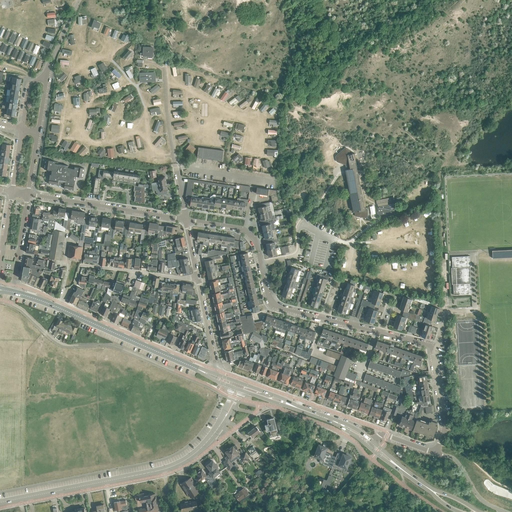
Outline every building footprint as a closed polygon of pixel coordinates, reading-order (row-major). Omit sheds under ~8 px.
[(57,0),(53,1),(56,9),(62,7),(62,8),(63,8),(64,9),(66,9),(62,0),(57,0)] [(94,19),(92,26),(99,29),(101,23),(97,22),(98,20),(94,19)] [(113,38),(119,40),(122,31),(116,29),(113,38)] [(127,42),(130,36),(124,33),(121,39),(127,42)] [(18,35),(14,44),(18,46),(22,37),(18,35)] [(20,47),(24,49),(28,40),(24,38),(20,47)] [(143,53),(140,53),(140,55),(143,55),(143,56),(152,56),(152,55),(153,54),(153,53),(153,52),(153,48),(143,47),(143,53)] [(63,48),(61,54),(69,57),(71,51),(63,48)] [(127,60),(133,52),(129,49),(123,57),(127,60)] [(40,69),(43,61),(37,59),(35,67),(40,69)] [(98,64),(101,71),(107,69),(104,62),(98,64)] [(115,73),(117,70),(115,68),(108,75),(112,79),(117,75),(115,73)] [(63,71),(58,77),(62,81),(67,75),(63,71)] [(141,75),(140,75),(140,80),(145,80),(145,81),(155,81),(154,73),(145,73),(145,74),(141,75)] [(74,80),(75,83),(82,81),(80,74),(75,76),(76,80),(74,80)] [(203,89),(207,92),(212,85),(208,82),(203,89)] [(104,87),(99,88),(100,93),(107,91),(106,84),(103,84),(104,87)] [(150,89),(153,94),(161,88),(158,84),(150,89)] [(220,98),(224,101),(230,91),(227,89),(220,98)] [(84,100),(90,100),(89,95),(92,95),(92,91),(87,91),(87,93),(84,93),(84,100)] [(123,99),(126,103),(133,97),(130,94),(123,99)] [(239,104),(241,107),(250,101),(249,98),(239,104)] [(276,104),(268,111),(272,115),(278,109),(276,108),(278,106),(276,104)] [(11,115),(14,116),(15,110),(7,108),(6,114),(4,114),(3,117),(11,118),(11,115)] [(90,119),(86,129),(91,131),(95,121),(90,119)] [(157,120),(154,129),(159,130),(162,122),(157,120)] [(234,140),(242,142),(243,136),(236,134),(234,140)] [(160,148),(166,140),(160,136),(155,145),(160,148)] [(61,146),(67,149),(70,143),(64,140),(61,146)] [(191,154),(196,148),(190,143),(185,149),(191,154)] [(70,151),(75,154),(79,148),(75,144),(70,151)] [(82,156),(89,149),(84,145),(78,152),(82,156)] [(97,153),(102,156),(106,150),(101,147),(97,153)] [(221,151),(204,149),(204,148),(199,147),(197,158),(222,162),(223,154),(221,154),(221,151)] [(345,148),(345,149),(344,149),(336,156),(336,157),(336,160),(336,161),(337,161),(337,162),(338,162),(347,165),(348,169),(346,170),(346,168),(346,170),(345,170),(346,176),(350,194),(354,213),(356,213),(356,216),(365,218),(366,215),(367,215),(367,210),(365,210),(354,153),(352,154),(347,149),(347,148),(346,148),(345,148)] [(239,153),(233,159),(238,163),(243,157),(239,153)] [(263,160),(264,168),(271,166),(268,159),(263,160)] [(55,161),(45,160),(44,169),(53,171),(52,175),(50,174),(48,184),(64,186),(64,189),(73,190),(75,181),(73,180),(73,176),(82,178),(84,168),(75,167),(74,169),(68,168),(68,166),(54,163),(55,161)] [(114,172),(113,180),(112,181),(116,181),(116,182),(119,183),(120,182),(126,183),(127,184),(129,184),(130,184),(133,184),(134,186),(143,187),(144,184),(139,184),(140,175),(114,171),(114,172)] [(158,182),(151,184),(152,187),(153,187),(156,186),(159,185),(166,184),(166,183),(165,176),(158,178),(158,182)] [(153,187),(152,187),(153,192),(156,191),(157,193),(158,193),(158,196),(163,195),(166,194),(167,193),(166,191),(167,190),(166,184),(159,185),(156,186),(153,187)] [(198,196),(192,195),(191,198),(186,197),(187,202),(191,202),(190,205),(196,206),(197,198),(198,196)] [(245,206),(247,206),(248,200),(241,199),(240,198),(239,201),(238,209),(239,210),(242,211),(242,210),(244,210),(245,206)] [(262,207),(258,208),(259,214),(271,211),(270,205),(269,202),(261,204),(262,207)] [(389,208),(389,205),(377,207),(379,215),(390,213),(390,212),(396,211),(395,206),(389,208)] [(40,214),(40,215),(44,216),(49,217),(50,213),(41,211),(41,209),(39,209),(39,207),(36,207),(36,208),(34,208),(33,213),(40,214)] [(64,220),(68,220),(69,213),(65,212),(66,209),(59,208),(58,211),(54,210),(53,215),(62,217),(61,218),(64,218),(64,220)] [(85,212),(79,211),(77,222),(79,223),(80,221),(84,221),(85,212)] [(265,219),(265,222),(273,220),(276,220),(274,211),(271,211),(259,214),(261,220),(265,219)] [(39,230),(41,219),(43,220),(44,216),(40,215),(38,215),(35,215),(35,218),(32,218),(30,228),(36,229),(39,230)] [(87,221),(86,224),(86,228),(88,229),(89,225),(95,226),(97,217),(95,217),(95,216),(91,215),(90,216),(89,221),(87,221)] [(56,221),(49,217),(49,220),(48,221),(47,227),(54,228),(55,225),(56,221)] [(111,219),(103,218),(101,227),(109,228),(108,234),(107,234),(106,241),(104,240),(104,245),(110,246),(111,239),(111,235),(113,227),(110,227),(111,219)] [(125,235),(126,227),(123,226),(124,221),(116,220),(115,227),(113,227),(111,235),(111,239),(113,239),(115,230),(122,231),(121,234),(125,235)] [(266,225),(262,226),(263,232),(275,230),(273,220),(265,222),(266,225)] [(129,227),(126,227),(125,235),(125,236),(128,236),(129,231),(135,232),(136,223),(130,222),(129,227)] [(143,224),(136,223),(135,232),(141,233),(140,244),(143,245),(145,230),(142,229),(143,224)] [(162,235),(164,226),(158,225),(159,224),(150,223),(148,232),(152,232),(154,233),(158,233),(157,237),(162,238),(162,235)] [(167,227),(164,226),(162,235),(166,235),(166,231),(176,233),(177,227),(167,226),(167,227)] [(43,232),(39,230),(36,229),(35,232),(44,239),(45,234),(46,231),(44,230),(43,232)] [(49,258),(60,260),(65,232),(54,230),(49,258)] [(276,236),(275,230),(263,232),(264,238),(268,237),(269,240),(277,239),(276,236)] [(72,233),(69,236),(77,242),(80,239),(72,233)] [(34,235),(29,234),(28,243),(36,244),(39,245),(40,244),(44,239),(39,235),(38,235),(35,235),(34,237),(34,235)] [(47,245),(42,245),(41,254),(49,255),(50,244),(51,240),(52,235),(48,234),(46,243),(47,243),(47,245)] [(231,237),(229,236),(227,245),(227,247),(226,252),(226,253),(229,253),(230,244),(233,245),(233,247),(237,248),(238,241),(234,240),(235,238),(231,237)] [(175,237),(173,238),(174,243),(176,242),(177,247),(174,247),(175,253),(184,251),(183,246),(186,245),(184,237),(176,239),(175,237)] [(267,250),(276,248),(274,242),(277,242),(277,239),(269,240),(270,243),(266,244),(267,250)] [(36,244),(28,243),(26,253),(38,255),(38,251),(35,250),(36,244)] [(82,247),(77,246),(69,245),(68,257),(81,259),(82,247)] [(276,248),(267,250),(268,256),(275,255),(275,257),(277,256),(276,248)] [(132,259),(129,259),(129,255),(126,254),(125,267),(131,267),(131,265),(133,265),(134,260),(132,259)] [(208,260),(205,261),(206,267),(214,266),(213,259),(221,258),(220,255),(219,255),(207,258),(208,260)] [(29,265),(28,267),(30,267),(35,268),(36,265),(31,264),(32,261),(33,261),(33,259),(32,258),(33,257),(26,256),(24,265),(29,265)] [(471,283),(470,267),(470,256),(452,257),(452,268),(451,268),(452,284),(453,284),(454,295),(472,294),(471,283)] [(110,264),(113,265),(113,267),(118,268),(119,258),(114,257),(114,259),(110,259),(110,264)] [(175,259),(174,260),(168,261),(168,268),(171,267),(176,266),(176,267),(176,268),(190,265),(188,258),(176,260),(175,260),(175,259)] [(40,266),(38,266),(38,269),(40,269),(47,270),(48,268),(45,267),(46,264),(45,264),(45,261),(37,259),(36,264),(41,264),(40,266)] [(152,262),(149,261),(147,269),(156,271),(158,260),(152,260),(152,262)] [(182,273),(191,271),(190,265),(176,268),(177,272),(178,272),(179,275),(182,275),(182,273)] [(206,267),(207,273),(215,271),(218,271),(217,265),(214,266),(206,267)] [(30,267),(28,267),(24,266),(23,269),(22,271),(23,271),(21,279),(23,280),(23,282),(26,283),(30,274),(31,273),(32,269),(30,268),(30,267)] [(299,270),(291,267),(289,273),(297,275),(299,270)] [(252,276),(251,270),(244,272),(244,274),(240,275),(241,279),(245,278),(252,276)] [(39,274),(34,272),(33,275),(30,274),(26,283),(35,288),(40,278),(39,278),(41,275),(39,274)] [(289,273),(287,279),(295,281),(297,275),(289,273)] [(319,279),(318,282),(325,285),(327,279),(328,279),(329,277),(317,274),(316,278),(319,279)] [(98,284),(97,288),(102,290),(102,289),(103,286),(104,281),(94,279),(95,276),(90,275),(88,282),(98,284)] [(50,280),(51,281),(50,285),(53,285),(53,286),(55,287),(55,286),(57,287),(59,278),(52,276),(50,280)] [(85,284),(86,284),(86,279),(87,279),(88,277),(84,277),(85,276),(82,276),(82,277),(80,276),(79,283),(79,286),(82,286),(82,288),(85,288),(85,285),(85,284)] [(48,281),(41,278),(38,286),(42,287),(43,288),(46,283),(46,284),(48,281)] [(287,279),(286,284),(293,287),(295,281),(287,279)] [(132,290),(134,292),(136,287),(140,289),(142,290),(144,283),(136,280),(134,287),(133,286),(131,290),(132,290)] [(104,281),(103,286),(102,289),(102,290),(104,290),(105,291),(106,286),(110,287),(111,283),(104,281)] [(121,294),(124,285),(116,282),(112,291),(113,291),(121,294)] [(323,291),(325,285),(318,282),(316,288),(323,291)] [(183,291),(187,291),(188,284),(183,283),(183,286),(180,285),(179,292),(183,293),(183,291)] [(345,288),(353,291),(355,292),(356,290),(353,289),(355,285),(349,283),(347,283),(345,288)] [(188,284),(187,291),(187,293),(191,294),(191,295),(196,296),(195,290),(193,289),(193,285),(188,284)] [(286,284),(284,290),(291,293),(293,287),(286,284)] [(76,291),(74,292),(72,295),(71,297),(69,302),(71,303),(74,305),(74,304),(76,305),(80,296),(81,296),(84,290),(78,287),(76,291)] [(98,289),(97,288),(94,287),(90,296),(87,295),(86,297),(94,300),(98,289)] [(140,289),(136,287),(134,292),(131,298),(130,299),(128,304),(136,307),(139,298),(135,297),(136,296),(135,296),(138,291),(139,291),(140,289)] [(321,296),(323,291),(316,288),(314,287),(312,293),(314,294),(321,296)] [(212,294),(212,298),(223,296),(225,296),(229,295),(230,295),(235,293),(234,288),(229,289),(228,290),(228,293),(220,294),(220,292),(212,294)] [(355,292),(353,291),(345,288),(343,294),(351,297),(353,297),(355,292)] [(129,296),(123,294),(121,301),(128,304),(130,299),(131,298),(134,292),(132,290),(129,296)] [(291,293),(284,290),(282,296),(289,298),(291,293)] [(375,290),(373,296),(381,299),(383,293),(375,290)] [(178,294),(178,295),(177,302),(185,303),(186,300),(180,299),(181,295),(178,294)] [(314,294),(312,299),(319,302),(321,296),(314,294)] [(353,297),(351,297),(343,294),(341,300),(349,302),(349,303),(351,303),(353,297)] [(410,303),(411,299),(421,303),(422,300),(414,298),(414,297),(408,295),(407,298),(403,297),(401,303),(409,305),(410,306),(411,303),(410,303)] [(155,297),(150,296),(148,299),(142,297),(142,296),(141,296),(136,309),(137,309),(140,311),(142,307),(145,308),(148,302),(152,303),(153,302),(155,297)] [(379,305),(381,300),(381,299),(373,296),(371,303),(379,305)] [(81,297),(77,306),(86,310),(90,301),(85,299),(86,299),(81,297)] [(115,314),(115,313),(118,307),(119,304),(113,299),(110,307),(112,308),(110,312),(115,314)] [(319,302),(312,299),(310,305),(317,308),(319,302)] [(96,301),(95,302),(93,301),(90,308),(93,310),(93,311),(96,312),(96,311),(97,312),(101,303),(101,302),(100,301),(100,300),(99,300),(98,300),(97,300),(96,301)] [(340,305),(339,306),(347,308),(349,303),(349,302),(341,300),(340,305)] [(422,300),(421,303),(431,306),(429,312),(437,315),(439,308),(435,307),(436,303),(430,301),(430,302),(422,300)] [(109,305),(105,303),(100,313),(101,314),(104,316),(104,315),(106,316),(110,308),(107,307),(109,305)] [(401,303),(399,309),(404,310),(403,313),(416,318),(417,315),(407,311),(408,308),(411,309),(412,306),(410,306),(409,305),(401,303)] [(347,308),(339,306),(337,311),(345,314),(347,308)] [(190,310),(188,310),(189,316),(192,316),(200,314),(198,308),(190,310)] [(369,308),(367,314),(375,317),(376,315),(377,315),(378,311),(369,308)] [(143,312),(142,315),(139,314),(141,311),(140,311),(137,309),(134,317),(134,318),(139,321),(144,325),(146,321),(144,320),(145,319),(146,320),(147,320),(149,317),(148,316),(149,315),(143,312)] [(130,326),(132,323),(132,322),(134,318),(134,317),(126,312),(124,316),(127,317),(127,315),(132,317),(130,321),(124,318),(120,325),(127,328),(128,327),(130,328),(130,326)] [(428,315),(427,318),(417,315),(416,318),(431,323),(432,320),(435,321),(437,315),(429,312),(428,312),(427,314),(428,315)] [(115,313),(115,314),(112,321),(113,322),(114,323),(115,322),(119,324),(123,317),(121,316),(115,313)] [(408,318),(415,321),(416,318),(403,313),(402,316),(397,315),(395,321),(403,323),(403,324),(405,317),(408,318)] [(252,314),(240,317),(244,334),(250,332),(253,332),(260,330),(263,321),(254,322),(252,314)] [(375,317),(367,314),(365,321),(374,324),(376,320),(375,319),(375,317)] [(269,329),(271,324),(273,318),(270,317),(271,316),(267,315),(265,322),(268,324),(267,326),(266,328),(267,329),(269,329)] [(134,318),(132,322),(132,323),(130,326),(133,327),(131,330),(140,334),(142,328),(141,327),(141,326),(137,324),(139,321),(134,318)] [(279,320),(273,318),(271,324),(274,325),(273,328),(276,329),(276,326),(279,320)] [(415,321),(425,324),(423,330),(431,333),(433,327),(430,325),(431,323),(416,318),(415,321)] [(56,336),(57,334),(63,321),(58,319),(55,326),(54,325),(53,329),(55,331),(53,335),(56,336)] [(178,323),(175,329),(184,333),(186,330),(187,326),(188,325),(179,320),(178,323)] [(285,322),(279,320),(276,326),(276,329),(275,330),(281,332),(283,328),(285,322)] [(68,323),(65,322),(63,321),(57,334),(61,337),(63,333),(68,323)] [(285,321),(285,322),(283,328),(281,332),(285,333),(286,329),(288,330),(291,324),(288,323),(289,322),(285,321)] [(403,323),(395,321),(393,327),(401,330),(403,324),(403,323)] [(68,324),(68,323),(63,333),(68,335),(69,333),(72,326),(71,325),(70,323),(68,324)] [(166,336),(169,337),(171,332),(172,331),(169,330),(171,326),(166,324),(164,330),(159,328),(157,334),(166,338),(166,336)] [(294,332),(296,326),(291,324),(288,330),(292,331),(291,335),(293,336),(294,332)] [(187,326),(186,330),(184,333),(181,339),(187,341),(187,340),(185,339),(190,326),(188,325),(187,326)] [(297,325),(296,326),(294,332),(300,334),(302,328),(300,327),(300,326),(297,325)] [(69,333),(73,335),(74,335),(77,328),(72,326),(69,333)] [(305,340),(306,336),(308,330),(302,328),(300,334),(299,338),(305,340)] [(201,331),(198,329),(193,340),(196,342),(201,331)] [(309,329),(308,330),(306,336),(309,337),(309,340),(313,341),(316,332),(312,331),(312,330),(309,329)] [(321,335),(326,337),(329,331),(323,329),(321,335)] [(431,334),(431,333),(423,330),(421,330),(419,336),(429,339),(431,334)] [(172,344),(173,345),(177,337),(174,336),(174,335),(173,333),(171,332),(169,337),(167,341),(170,343),(172,344)] [(262,336),(253,332),(251,336),(260,341),(261,340),(261,339),(262,337),(262,336)] [(340,334),(334,332),(332,339),(338,341),(340,334)] [(183,349),(187,341),(181,339),(178,346),(178,347),(179,347),(180,348),(181,348),(183,349)] [(380,350),(383,343),(377,341),(375,348),(380,350)] [(188,342),(184,349),(185,350),(185,351),(187,351),(190,352),(194,343),(192,342),(191,343),(188,342)] [(202,345),(199,344),(196,342),(195,345),(192,353),(194,354),(193,354),(196,356),(197,355),(202,345)] [(238,342),(233,343),(222,345),(223,347),(224,347),(224,350),(231,348),(230,345),(233,345),(239,344),(238,342)] [(392,354),(394,347),(388,345),(386,352),(392,354)] [(205,358),(205,359),(208,360),(210,358),(209,355),(208,353),(206,352),(208,349),(202,346),(198,355),(201,357),(204,358),(205,358)] [(225,355),(226,357),(248,352),(246,346),(243,346),(244,351),(243,351),(243,350),(233,353),(233,350),(225,352),(224,352),(225,355)] [(400,349),(394,347),(392,354),(397,356),(400,349)] [(245,357),(248,355),(248,352),(226,357),(226,358),(225,358),(226,361),(227,361),(227,362),(235,360),(238,359),(237,356),(244,355),(245,357)] [(240,361),(238,366),(240,366),(243,368),(250,370),(255,359),(256,359),(257,355),(255,354),(254,355),(253,358),(250,357),(249,361),(246,360),(245,361),(243,361),(243,362),(240,361)] [(255,362),(256,363),(257,363),(259,364),(261,365),(265,356),(260,354),(258,354),(255,362)] [(337,365),(337,366),(335,372),(334,376),(344,380),(345,377),(347,371),(352,359),(341,355),(340,360),(339,362),(337,365)] [(263,375),(265,375),(272,358),(269,357),(266,364),(263,363),(260,373),(261,374),(260,374),(263,375)] [(305,361),(299,359),(297,365),(303,367),(305,361)] [(277,362),(277,363),(271,378),(273,378),(272,379),(275,380),(276,379),(276,380),(279,372),(277,371),(278,367),(281,369),(282,367),(284,362),(282,361),(281,363),(277,362)] [(271,378),(277,363),(275,363),(273,362),(271,365),(273,365),(272,369),(269,368),(266,376),(267,376),(266,377),(269,378),(270,377),(271,378)] [(281,382),(283,382),(288,368),(290,364),(284,362),(282,367),(284,368),(282,373),(281,372),(278,380),(278,381),(281,382)] [(259,364),(257,363),(256,363),(253,371),(254,371),(254,372),(256,372),(258,373),(261,365),(259,364)] [(288,368),(283,382),(285,383),(286,384),(287,384),(288,384),(291,376),(289,376),(291,372),(292,373),(293,370),(288,368)] [(308,371),(308,372),(306,377),(309,379),(311,376),(313,376),(315,371),(309,368),(308,371)] [(426,375),(423,376),(423,373),(415,375),(416,377),(418,377),(419,381),(416,381),(417,383),(427,382),(426,375)] [(329,380),(331,381),(332,377),(326,375),(325,378),(324,381),(326,381),(324,384),(327,385),(329,380)] [(294,387),(295,387),(299,377),(294,376),(290,385),(292,386),(293,386),(294,387)] [(303,379),(299,377),(295,387),(296,387),(296,388),(298,388),(300,389),(303,379)] [(339,403),(342,396),(345,387),(341,385),(338,392),(339,392),(339,395),(336,394),(333,401),(339,403)] [(336,394),(337,391),(330,388),(329,391),(330,392),(327,399),(328,399),(330,400),(333,401),(336,394)] [(349,407),(350,407),(351,408),(357,394),(358,390),(354,388),(353,393),(352,396),(350,396),(350,398),(347,406),(348,407),(349,407)] [(360,395),(357,394),(351,408),(353,408),(353,409),(355,409),(356,409),(359,401),(357,400),(358,397),(359,398),(360,395)] [(430,400),(429,394),(421,395),(422,401),(416,402),(416,403),(419,404),(424,406),(428,405),(427,401),(430,400)] [(360,411),(361,411),(363,412),(367,401),(368,398),(365,398),(363,403),(361,402),(358,410),(359,410),(359,411),(360,411)] [(367,413),(372,400),(368,398),(367,401),(363,412),(365,412),(365,413),(366,413),(367,413)] [(372,415),(374,416),(379,402),(380,400),(377,399),(376,401),(375,401),(374,403),(376,404),(375,407),(372,406),(369,414),(370,414),(370,415),(372,416),(372,415)] [(395,415),(397,411),(401,412),(406,400),(403,399),(400,406),(395,405),(394,405),(393,408),(391,414),(395,415)] [(383,403),(379,402),(374,416),(376,416),(375,417),(378,418),(382,410),(379,409),(380,406),(382,406),(383,403)] [(386,411),(383,410),(380,419),(386,421),(388,414),(389,414),(391,410),(387,409),(386,411)] [(402,416),(399,425),(399,426),(402,427),(402,426),(405,427),(410,414),(411,412),(407,410),(404,417),(402,416)] [(410,414),(405,427),(408,428),(407,428),(410,429),(411,429),(414,421),(412,420),(412,418),(413,415),(414,416),(415,413),(411,412),(410,414)] [(267,420),(268,424),(265,425),(267,431),(270,431),(270,433),(269,434),(270,437),(278,435),(277,432),(274,418),(267,420)] [(430,424),(416,419),(413,429),(417,430),(417,432),(428,436),(429,433),(434,435),(437,425),(436,425),(436,422),(433,421),(433,420),(430,420),(430,422),(430,424)] [(261,436),(263,434),(261,431),(260,431),(256,426),(248,433),(252,438),(258,432),(261,436)] [(319,445),(315,456),(320,458),(319,461),(320,463),(327,466),(331,455),(331,454),(331,455),(328,453),(327,453),(325,453),(326,448),(323,446),(320,444),(320,445),(319,445)] [(226,460),(223,462),(231,471),(235,468),(231,462),(237,458),(241,463),(248,457),(245,453),(241,456),(237,452),(238,451),(236,449),(237,448),(235,445),(233,446),(229,449),(228,449),(227,449),(226,450),(226,451),(225,452),(228,455),(225,458),(226,460)] [(247,450),(251,456),(256,451),(253,446),(247,450)] [(341,461),(335,459),(332,466),(340,469),(341,466),(346,468),(351,457),(343,454),(341,461)] [(213,462),(213,461),(212,461),(211,461),(209,462),(210,463),(207,466),(211,471),(209,473),(213,477),(216,475),(217,475),(219,474),(219,473),(220,472),(217,469),(218,468),(217,467),(213,462)] [(196,473),(198,476),(195,478),(198,483),(201,480),(204,478),(211,487),(216,483),(209,474),(207,476),(202,469),(196,473)] [(191,477),(181,484),(188,496),(189,496),(190,498),(199,492),(198,490),(199,490),(191,477)] [(326,480),(321,479),(320,483),(319,482),(317,487),(323,489),(326,480)] [(242,494),(237,498),(239,501),(249,493),(245,487),(239,491),(242,494)] [(144,493),(135,495),(136,500),(140,499),(140,502),(144,501),(144,503),(147,502),(148,508),(139,509),(139,511),(154,511),(158,511),(157,508),(158,508),(155,494),(144,496),(144,493)] [(119,511),(129,511),(129,510),(127,510),(126,505),(127,505),(126,501),(126,500),(125,500),(120,501),(114,502),(116,510),(119,510),(120,511),(119,511)] [(196,501),(180,504),(182,511),(198,508),(196,501)]
